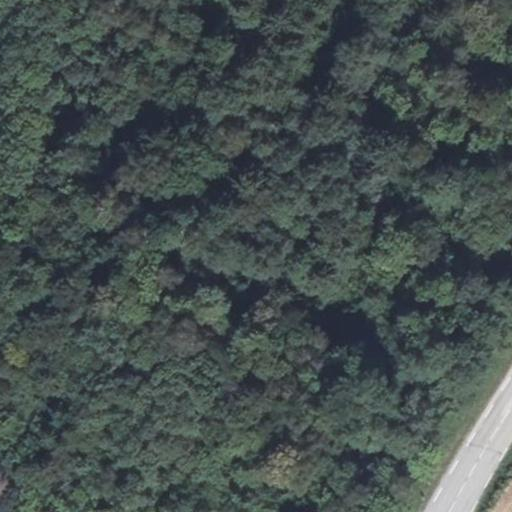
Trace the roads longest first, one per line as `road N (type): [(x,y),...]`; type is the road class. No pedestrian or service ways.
road 1 (track): [(30,511),(8,456),(14,0)]
road 2 (secondary): [(450,511),(511,407)]
